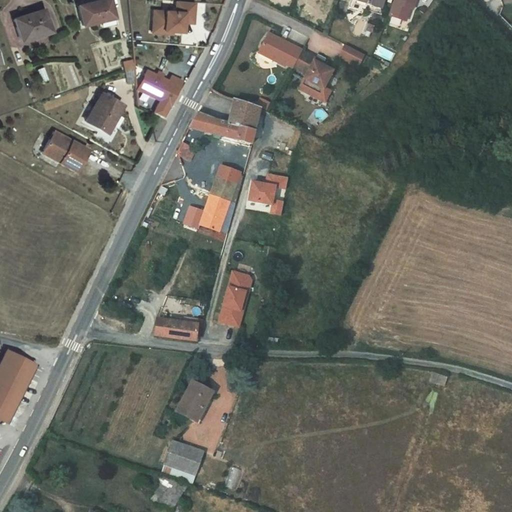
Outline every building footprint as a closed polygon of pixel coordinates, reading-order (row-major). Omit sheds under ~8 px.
[(109,0),(105,0),(77,10),(83,30),(115,18),(109,0)] [(174,0),(174,10),(153,9),(152,18),(158,19),(158,29),(171,30),(181,30),(182,20),(182,16),(193,17),(194,0),(192,0),(174,0)] [(387,0),(356,0),(353,8),(368,14),(373,2),(386,7),(387,0)] [(394,0),(389,17),(408,23),(412,8),(417,9),(419,0),(394,0)] [(43,11),(13,22),(20,43),(52,32),(43,11)] [(158,19),(152,18),(151,31),(171,32),(171,30),(158,29),(158,19)] [(304,49),(273,34),(263,53),(290,66),(291,64),(297,67),(311,74),(309,78),(328,88),(335,74),(332,68),(326,65),(318,60),(319,58),(304,50),(304,49)] [(350,44),(344,56),(362,65),(368,53),(350,44)] [(321,54),(319,58),(318,60),(326,65),(329,58),(321,54)] [(122,60),(124,82),(134,82),(132,60),(122,60)] [(160,76),(150,71),(143,88),(162,99),(171,104),(180,86),(170,81),(165,78),(160,76)] [(170,81),(180,86),(183,81),(173,76),(170,81)] [(328,88),(309,78),(304,89),(330,101),(335,91),(328,88)] [(123,103),(101,91),(85,123),(109,135),(123,103)] [(171,104),(162,99),(156,111),(165,116),(171,104)] [(261,107),(236,99),(229,123),(237,125),(255,131),(261,107)] [(198,113),(190,126),(233,137),(237,125),(229,123),(198,113)] [(255,131),(237,125),(233,137),(251,142),(251,141),(253,137),(255,131)] [(85,151),(52,132),(41,150),(59,161),(58,165),(74,172),(85,151)] [(218,235),(241,178),(221,170),(204,216),(199,229),(218,235)] [(272,201),(275,188),(286,190),(288,179),(268,175),(266,186),(252,183),(249,200),(272,205),(270,214),(280,216),(283,203),(272,201)] [(199,229),(204,216),(190,211),(184,227),(198,232),(199,229)] [(247,281),(230,276),(216,326),(233,331),(243,297),(246,298),(249,285),(247,281)] [(246,298),(243,297),(233,331),(236,332),(246,298)] [(129,317),(120,313),(118,319),(127,323),(129,317)] [(155,320),(152,341),(181,343),(190,344),(194,325),(155,320)] [(33,368),(8,355),(0,370),(0,421),(5,424),(33,368)] [(211,395),(186,384),(170,417),(195,427),(211,395)] [(192,480),(201,455),(168,443),(158,467),(192,480)] [(234,488),(238,469),(230,467),(226,486),(234,488)] [(173,510),(184,487),(160,476),(149,499),(173,510)]
